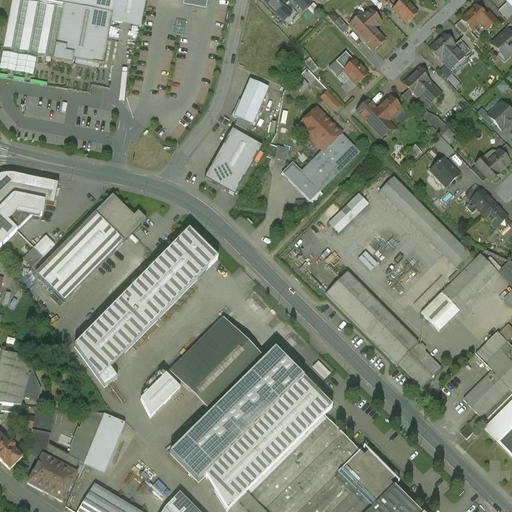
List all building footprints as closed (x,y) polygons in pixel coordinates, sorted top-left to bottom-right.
[(10,0),(2,47),(52,57),(62,5),(35,0),(10,0)] [(114,0),(35,0),(62,5),(52,57),(52,61),(71,65),(73,59),(102,64),(110,23),(114,0)] [(145,0),(114,0),(110,23),(141,28),(145,0)] [(183,0),(182,6),(206,10),(207,0),(183,0)] [(260,0),(260,1),(275,16),(289,2),(286,0),(260,0)] [(307,7),(299,0),(290,0),(302,12),(307,7)] [(406,2),(404,0),(403,0),(401,3),(392,11),(406,25),(417,14),(406,2)] [(511,16),(511,9),(507,4),(498,12),(507,21),(511,16)] [(489,15),(485,18),(475,8),(461,21),(472,32),(479,25),(486,32),(496,23),(489,15)] [(370,12),(351,29),(360,38),(371,28),(372,28),(379,22),(370,12)] [(371,28),(360,38),(373,52),(385,42),(372,28),(371,28)] [(511,36),(507,31),(506,31),(491,46),(499,55),(503,51),(509,57),(511,54),(511,36)] [(453,47),(444,37),(430,50),(450,72),(456,65),(454,63),(460,56),(461,56),(453,47)] [(474,49),(463,37),(453,47),(461,56),(460,56),(463,59),(474,49)] [(491,52),(483,44),(476,51),(484,59),(491,52)] [(354,62),(345,53),(328,69),(338,79),(344,73),(349,79),(356,86),(367,76),(354,62)] [(459,89),(463,85),(445,68),(441,73),(459,89)] [(417,73),(404,85),(409,91),(426,109),(432,104),(427,99),(436,91),(424,78),(426,76),(419,69),(416,72),(417,73)] [(441,86),(447,81),(436,69),(430,74),(441,86)] [(356,86),(349,79),(345,83),(352,91),(356,86)] [(237,120),(235,125),(246,131),(249,125),(252,127),(269,90),(250,81),(234,118),(237,120)] [(426,109),(409,91),(402,98),(406,102),(415,112),(421,119),(427,114),(424,111),(426,109)] [(339,107),(327,94),(321,99),(334,112),(339,107)] [(399,109),(390,99),(376,112),(387,123),(400,111),(400,110),(399,109)] [(368,102),(357,113),(362,119),(372,109),(368,104),(369,103),(368,102)] [(415,112),(406,102),(399,109),(400,110),(400,111),(408,119),(415,112)] [(387,123),(376,112),(369,103),(368,104),(372,109),(362,119),(366,123),(367,123),(369,125),(368,126),(379,137),(390,126),(387,123)] [(511,121),(511,115),(501,105),(488,118),(501,132),(511,121)] [(481,110),(477,115),(482,120),(486,115),(481,110)] [(322,151),(339,134),(317,111),(300,128),(322,151)] [(438,119),(427,114),(421,119),(440,139),(449,131),(438,119)] [(261,149),(232,131),(205,180),(221,189),(220,191),(224,194),(225,192),(234,197),(261,149)] [(358,153),(339,134),(322,151),(301,172),(320,191),(358,153)] [(448,159),(456,152),(443,138),(435,144),(448,159)] [(511,150),(505,146),(502,151),(511,157),(511,150)] [(278,148),(276,161),(288,163),(290,150),(278,148)] [(498,153),(486,164),(482,160),(475,167),(486,180),(489,182),(494,177),(495,177),(496,176),(497,177),(498,177),(497,175),(509,164),(498,153)] [(443,159),(430,173),(450,193),(464,178),(443,159)] [(320,191),(301,172),(292,162),(280,174),(309,203),(320,191)] [(486,180),(475,167),(471,171),(482,183),(486,180)] [(1,175),(0,174),(0,208),(12,197),(45,203),(50,204),(54,184),(15,175),(1,175)] [(470,256),(393,179),(379,193),(455,270),(456,270),(469,256),(470,256)] [(481,192),(469,203),(482,217),(494,206),(481,192)] [(360,194),(330,223),(340,234),(371,204),(360,194)] [(112,195),(94,213),(124,242),(145,220),(137,212),(133,216),(112,195)] [(12,197),(0,208),(0,247),(0,248),(16,231),(7,222),(18,212),(32,214),(42,217),(45,203),(12,197)] [(494,206),(482,217),(495,231),(507,220),(494,206)] [(7,222),(16,231),(32,214),(18,212),(7,222)] [(124,242),(94,213),(34,274),(63,303),(124,242)] [(182,237),(177,241),(207,269),(216,259),(188,230),(186,232),(182,237)] [(55,244),(45,235),(32,248),(42,257),(55,244)] [(207,269),(177,241),(74,347),(103,387),(117,378),(109,369),(207,269)] [(372,271),(379,264),(367,252),(360,259),(372,271)] [(460,275),(441,295),(459,313),(498,274),(479,256),(474,261),(460,275)] [(469,256),(456,270),(460,275),(474,261),(469,256)] [(499,271),(502,268),(493,258),(490,261),(499,271)] [(404,331),(346,273),(323,295),(395,367),(397,364),(410,350),(398,338),(404,331)] [(441,295),(421,315),(439,333),(459,313),(441,295)] [(221,320),(169,372),(221,422),(272,370),(221,320)] [(511,325),(510,324),(501,332),(510,341),(511,339),(511,325)] [(410,350),(397,364),(420,388),(440,368),(423,352),(426,349),(421,343),(418,345),(404,331),(398,338),(410,350)] [(485,365),(500,350),(507,343),(497,333),(474,355),(485,365)] [(511,363),(507,358),(500,350),(485,365),(491,372),(461,400),(478,416),(469,424),(476,430),(511,394),(511,363)] [(26,358),(0,352),(0,362),(0,363),(0,404),(21,406),(23,398),(38,403),(41,390),(26,358)] [(314,367),(325,379),(332,374),(320,361),(314,367)] [(179,389),(165,374),(139,400),(148,420),(179,389)] [(327,404),(302,379),(204,475),(225,511),(226,511),(233,505),(225,497),(236,485),(245,494),(323,417),(336,404),(332,400),(327,404)] [(511,401),(492,421),(511,441),(511,457),(511,458),(511,401)] [(52,415),(34,413),(34,418),(32,431),(49,434),(52,415)] [(66,456),(81,464),(83,466),(104,415),(84,413),(66,456)] [(32,431),(34,418),(21,415),(19,429),(32,431)] [(109,417),(104,415),(83,466),(103,475),(124,424),(109,417)] [(233,505),(226,511),(419,511),(390,482),(394,477),(368,451),(362,456),(323,417),(245,494),(233,505)] [(511,457),(511,441),(492,421),(483,430),(511,458),(511,457)] [(476,430),(469,424),(458,434),(465,441),(476,430)] [(8,445),(0,436),(0,461),(9,471),(22,458),(13,449),(15,447),(10,442),(8,445)] [(66,456),(47,446),(26,485),(60,503),(81,464),(66,456)] [(112,496),(94,485),(77,511),(102,511),(108,502),(112,496)] [(225,497),(233,505),(245,494),(236,485),(225,497)] [(192,511),(177,496),(161,510),(159,511),(192,511)] [(125,511),(108,502),(102,511),(125,511)]
